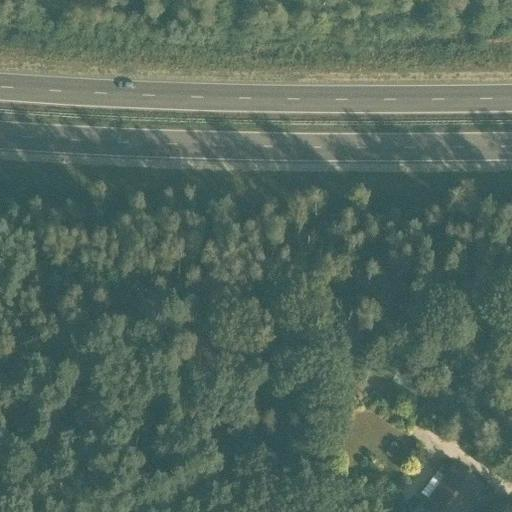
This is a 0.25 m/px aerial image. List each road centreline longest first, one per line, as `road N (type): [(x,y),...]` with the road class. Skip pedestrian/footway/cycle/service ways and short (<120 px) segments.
road 1 (trunk): [(511,96),(288,99),(0,86)]
road 2 (trunk): [(0,137),(291,150),(511,148)]
